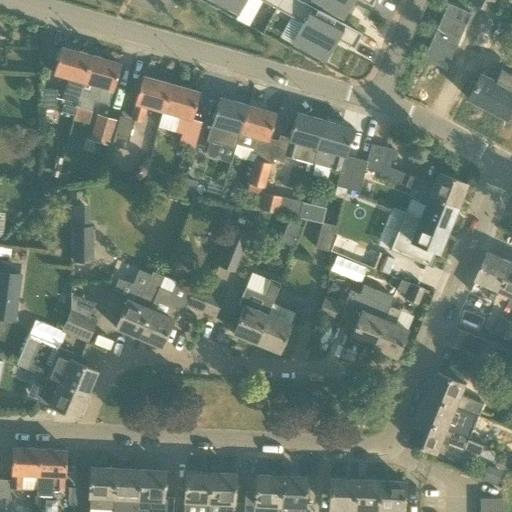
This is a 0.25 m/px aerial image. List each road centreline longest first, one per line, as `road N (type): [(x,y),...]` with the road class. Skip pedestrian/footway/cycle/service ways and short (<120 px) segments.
road 1 (residential): [(377,101),(3,0)]
road 2 (residential): [(81,435),(110,368),(123,361),(421,373)]
road 3 (residential): [(81,435),(392,455)]
road 4 (residential): [(421,373),(473,239)]
road 5 (residential): [(504,166),(377,101)]
